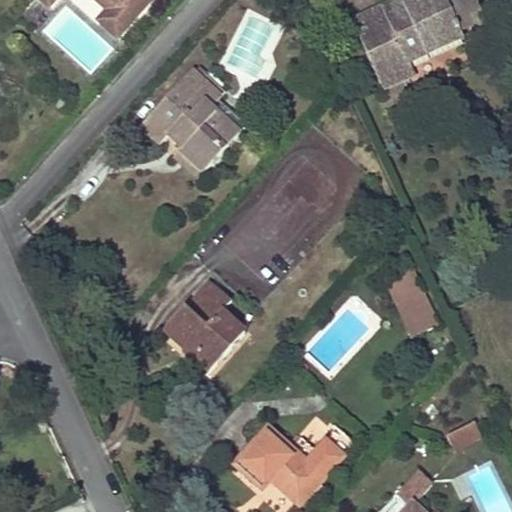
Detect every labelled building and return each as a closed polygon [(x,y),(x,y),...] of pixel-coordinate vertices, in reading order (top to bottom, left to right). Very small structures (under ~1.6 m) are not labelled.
[(38,0),(49,9),(57,0),(92,0),(106,13),(99,21),(120,40),(157,0),(38,0)] [(486,22),(475,0),(418,0),(384,16),(382,10),(352,24),(384,92),(414,78),(409,66),(463,41),(460,34),(486,22)] [(467,49),(493,37),(486,22),(460,34),(463,41),(467,49)] [(198,181),(222,154),(246,127),(218,102),(220,100),(191,75),(142,131),(160,146),(167,138),(182,151),(174,160),(198,181)] [(432,329),(408,272),(386,281),(411,338),(432,329)] [(222,314),(230,304),(209,285),(164,334),(208,374),(245,335),(222,314)] [(473,424),(446,437),(453,453),(481,438),(473,424)] [(289,453),(266,432),(234,467),(260,491),(269,481),(298,508),(341,462),(324,446),(315,456),(300,442),(289,453)] [(324,446),(341,462),(349,452),(333,437),(324,446)] [(415,474),(395,494),(410,509),(429,488),(415,474)]
